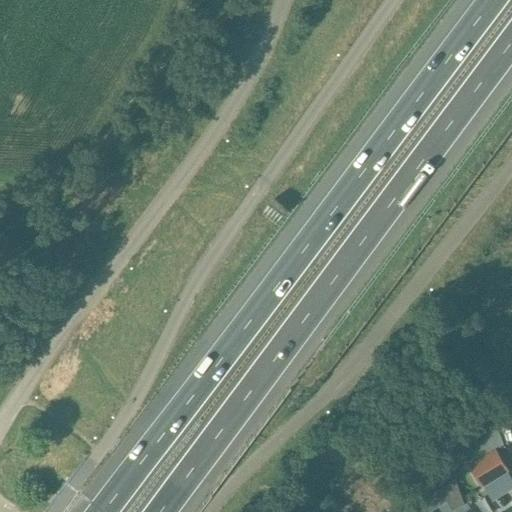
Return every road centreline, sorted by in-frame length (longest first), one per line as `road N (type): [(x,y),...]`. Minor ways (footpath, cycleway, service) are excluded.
road 1 (motorway): [(494,0),(102,511)]
road 2 (unclassified): [(393,0),(203,269),(135,393),(54,511)]
road 3 (motorway): [(164,511),(511,58)]
road 4 (unclassified): [(0,427),(235,103),(281,0)]
road 5 (unclassified): [(210,511),(347,374),(511,160)]
